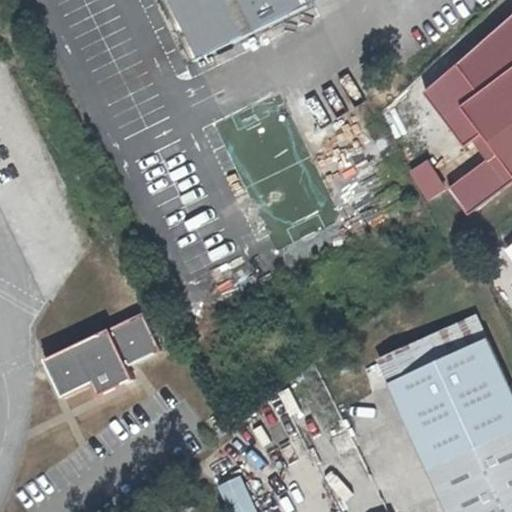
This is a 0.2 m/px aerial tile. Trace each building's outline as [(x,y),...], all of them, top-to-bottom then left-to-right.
[(166,0),(197,59),(310,2),(308,0),(166,0)] [(511,24),(470,62),(491,91),(511,75),(511,24)] [(511,75),(491,91),(474,104),(511,153),(511,75)] [(413,172),(430,204),(452,192),(435,160),(413,172)] [(143,311),(44,357),(63,395),(92,381),(99,394),(133,377),(127,364),(160,348),(143,311)] [(480,321),(384,362),(395,386),(490,345),(480,321)] [(511,511),(511,394),(490,345),(395,386),(449,511),(511,511)]
